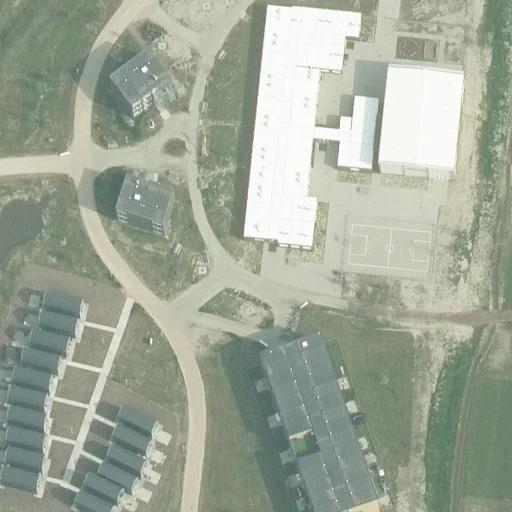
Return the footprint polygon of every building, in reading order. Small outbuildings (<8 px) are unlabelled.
[(267,10),(243,241),(263,243),(278,245),(278,248),(285,249),(312,252),(317,202),(307,201),(313,143),(340,146),(337,171),(338,171),(371,174),(372,174),(372,173),(374,156),(381,157),(379,173),(381,173),(428,178),(448,180),(455,181),(465,85),(464,85),(460,84),(389,77),(386,104),(384,121),(377,120),(379,103),(355,101),(352,122),(341,121),(339,134),(336,134),(321,132),(314,132),(316,119),(320,82),(320,74),(324,74),(342,76),(346,41),(359,43),(362,18),(292,11),(292,13),(267,10)] [(150,60),(111,90),(133,120),(172,90),(150,60)] [(125,186),(115,222),(164,236),(174,201),(168,199),(170,195),(155,191),(154,195),(125,186)] [(47,298),(43,311),(80,320),(84,307),(47,298)] [(42,317),(39,331),(76,340),(79,326),(42,317)] [(33,336),(30,349),(67,358),(70,345),(33,336)] [(379,511),(321,345),(260,366),(311,511),(379,511)] [(25,354),(21,368),(58,377),(62,363),(25,354)] [(16,373),(13,387),(49,396),(53,382),(16,373)] [(11,392),(8,406),(45,415),(48,401),(11,392)] [(124,411),(118,423),(152,440),(158,428),(124,411)] [(10,412),(7,426),(44,435),(47,421),(10,412)] [(119,430),(112,442),(146,459),(153,447),(119,430)] [(10,433),(6,447),(43,456),(46,442),(10,433)] [(113,450),(107,463),(141,480),(147,467),(113,450)] [(9,453),(6,467),(42,476),(46,462),(9,453)] [(104,467),(98,480),(132,497),(138,484),(104,467)] [(4,473),(0,486),(37,495),(41,482),(4,473)] [(90,478),(84,491),(118,508),(124,495),(90,478)] [(113,511),(81,496),(75,508),(82,511),(113,511)]
